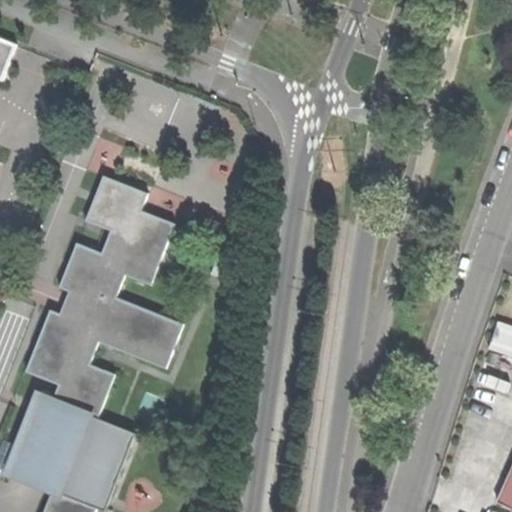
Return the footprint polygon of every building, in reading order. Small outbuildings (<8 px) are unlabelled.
[(0,77),(2,78),(16,44),(0,37),(0,77)] [(147,194),(103,177),(87,220),(112,230),(103,254),(77,244),(61,287),(87,297),(78,321),(51,311),(28,369),(62,383),(55,401),(91,415),(99,419),(115,375),(90,366),(99,342),(166,368),(183,324),(116,298),(126,274),(151,285),(175,224),(140,211),(147,194)] [(511,331),(496,326),(487,354),(511,361),(511,331)] [(61,493),(91,415),(55,401),(41,396),(11,474),(53,490),(61,493)] [(136,433),(99,419),(91,415),(61,493),(97,507),(106,511),(136,433)] [(511,448),(490,498),(511,507),(511,448)] [(95,511),(97,507),(61,493),(53,490),(44,511),(95,511)]
